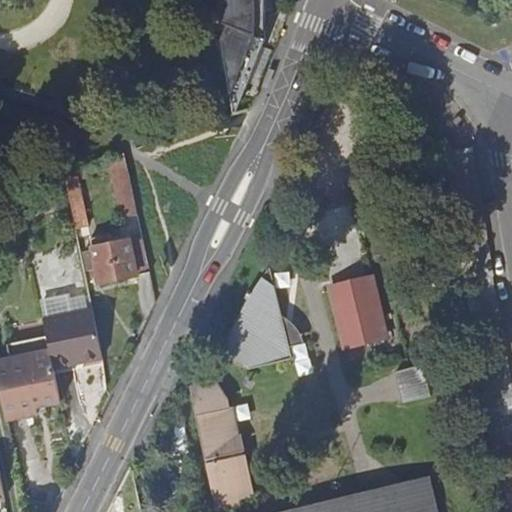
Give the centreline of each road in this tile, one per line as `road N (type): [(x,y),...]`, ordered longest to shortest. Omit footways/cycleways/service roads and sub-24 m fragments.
road 1 (residential): [(321,5),(272,127),(82,511)]
road 2 (residential): [(321,5),(490,88),(509,157)]
